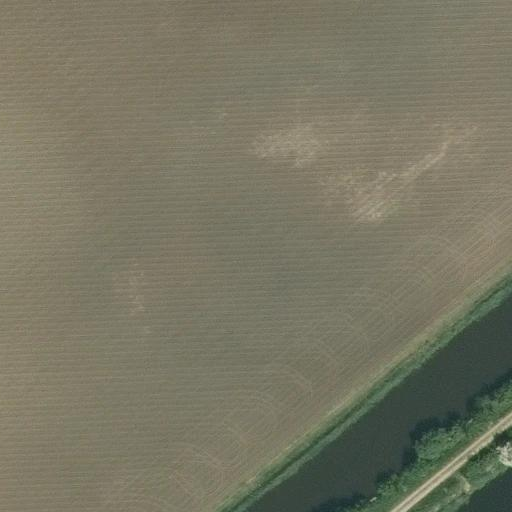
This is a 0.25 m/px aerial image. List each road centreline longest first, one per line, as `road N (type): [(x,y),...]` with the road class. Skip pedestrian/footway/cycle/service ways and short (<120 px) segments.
road 1 (track): [(511,264),(220,511)]
road 2 (track): [(400,511),(511,418)]
